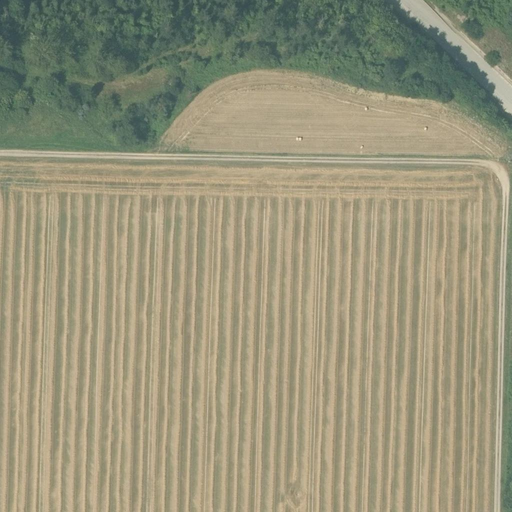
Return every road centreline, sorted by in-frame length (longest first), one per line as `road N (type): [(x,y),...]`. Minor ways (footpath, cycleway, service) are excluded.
road 1 (track): [(493,511),(499,170),(462,162),(0,155)]
road 2 (track): [(511,107),(400,0)]
